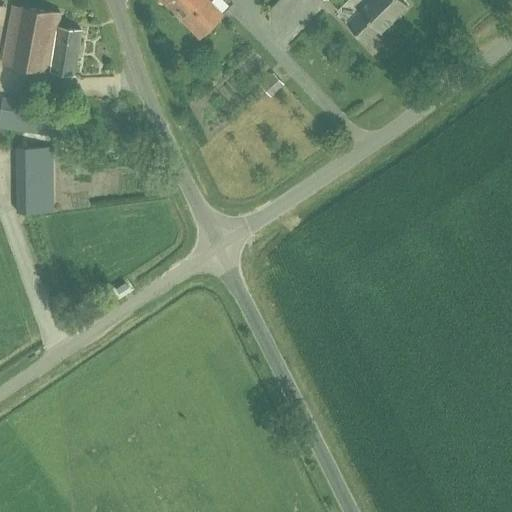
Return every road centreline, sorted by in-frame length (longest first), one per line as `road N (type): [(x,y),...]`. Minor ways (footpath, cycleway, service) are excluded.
road 1 (unclassified): [(220,245),(511,38)]
road 2 (unclassified): [(351,511),(220,245)]
road 3 (unclassified): [(0,398),(220,245)]
road 4 (unclassified): [(220,245),(114,0)]
